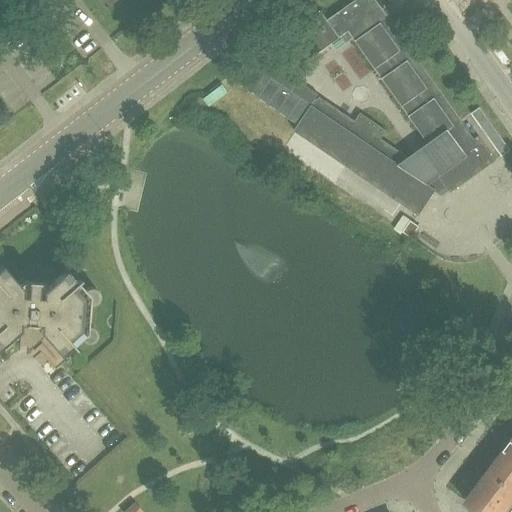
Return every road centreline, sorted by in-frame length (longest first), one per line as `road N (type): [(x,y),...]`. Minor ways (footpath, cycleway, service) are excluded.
road 1 (residential): [(0,193),(247,0)]
road 2 (residential): [(414,475),(470,413),(511,320)]
road 3 (residential): [(511,103),(437,0)]
